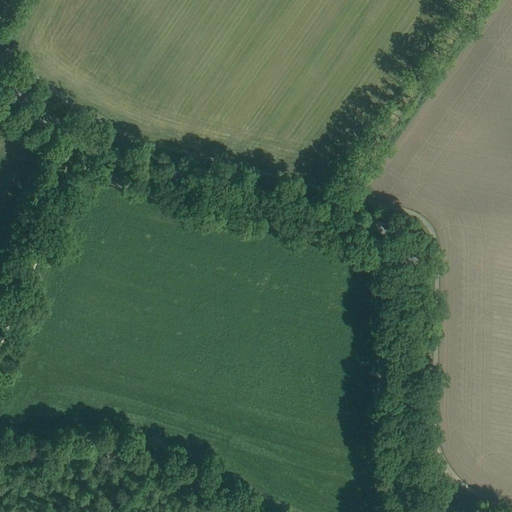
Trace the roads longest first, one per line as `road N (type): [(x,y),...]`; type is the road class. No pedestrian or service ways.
road 1 (secondary): [(446,511),(417,496),(407,475),(409,268),(397,235),(184,183),(112,155),(43,115),(0,76)]
road 2 (track): [(61,125),(0,261)]
